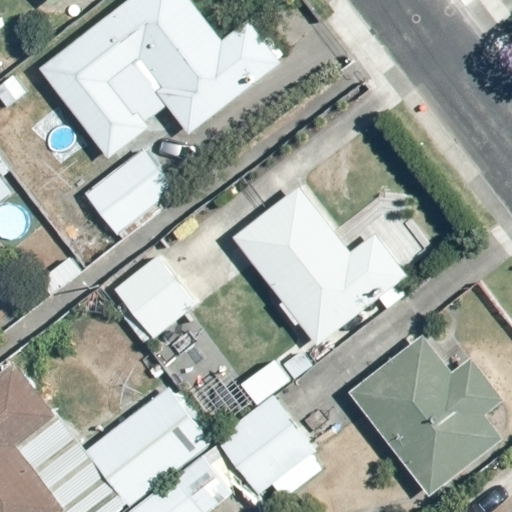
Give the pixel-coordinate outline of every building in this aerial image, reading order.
[(190,0),(128,0),(39,68),(108,157),(148,126),(145,122),(166,106),(188,135),(282,63),(249,20),(221,41),(190,0)] [(144,148),(85,193),(115,232),(173,188),(144,148)] [(239,237),(321,344),(412,275),(379,233),(355,251),(305,186),(239,237)] [(157,254),(115,288),(155,337),(197,303),(157,254)] [(353,393),(434,497),(510,438),(491,415),(510,400),(477,358),(457,373),(428,335),(353,393)] [(17,362),(0,374),(0,511),(63,511),(69,508),(20,446),(59,416),(17,362)] [(211,444),(169,390),(86,454),(129,508),(211,444)] [(315,449),(274,396),(217,440),(258,493),(315,449)] [(212,511),(234,494),(201,455),(132,511),(212,511)]
